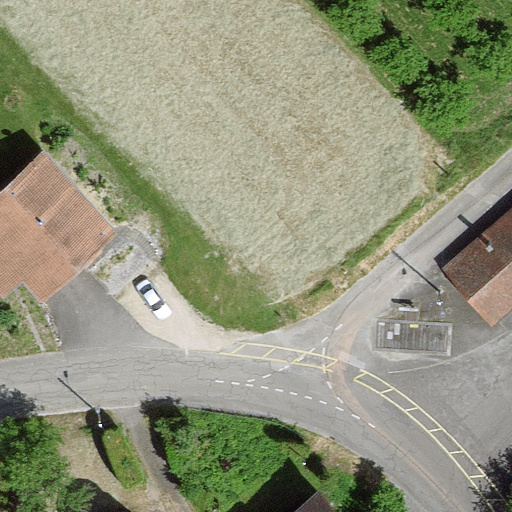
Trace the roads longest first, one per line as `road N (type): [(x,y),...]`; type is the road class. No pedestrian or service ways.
road 1 (residential): [(511,166),(270,385)]
road 2 (residential): [(0,399),(118,380),(270,385)]
road 3 (residential): [(270,385),(376,425),(440,479),(465,511)]
